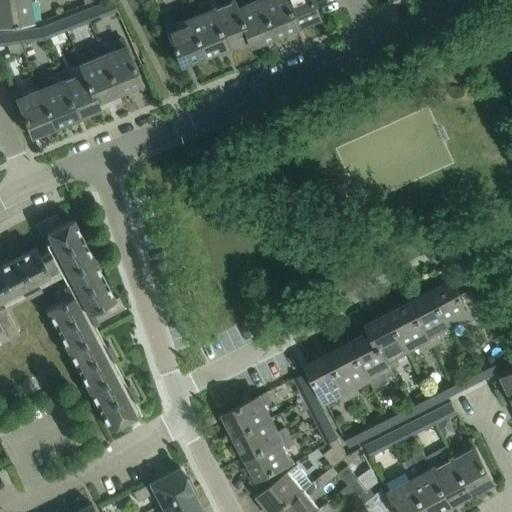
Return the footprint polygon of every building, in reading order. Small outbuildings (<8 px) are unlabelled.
[(0,27),(32,22),(28,0),(19,0),(0,3),(0,27)] [(246,38),(231,0),(217,5),(214,0),(211,0),(207,2),(225,49),(236,45),(235,42),(246,38)] [(272,36),(257,0),(253,0),(243,4),(240,0),(231,0),(246,38),(251,48),(261,43),(260,41),(272,36)] [(295,30),(282,0),(257,0),(272,36),(284,31),(285,34),(295,30)] [(282,0),(295,30),(306,25),(305,23),(317,18),(310,0),(282,0)] [(88,22),(111,12),(107,1),(83,11),(88,22)] [(225,49),(207,2),(199,5),(202,12),(187,18),(202,55),(214,50),(216,53),(225,49)] [(88,22),(83,11),(61,20),(65,31),(88,22)] [(190,60),(202,55),(187,18),(173,24),(170,16),(162,20),(181,67),(192,63),(190,60)] [(65,31),(61,20),(44,26),(41,27),(43,38),(51,36),(65,31)] [(43,38),(41,27),(17,30),(19,42),(43,38)] [(19,42),(17,30),(0,33),(0,45),(14,43),(19,42)] [(116,50),(102,55),(117,92),(129,87),(130,90),(141,85),(122,39),(114,42),(116,50)] [(102,55),(93,59),(90,52),(77,57),(83,72),(96,103),(106,99),(105,97),(117,92),(102,55)] [(98,108),(96,103),(83,72),(69,78),(66,70),(57,74),(76,120),(87,116),(86,113),(98,108)] [(76,120),(57,74),(50,76),(53,84),(38,90),(53,126),(65,121),(66,124),(76,120)] [(53,126),(38,90),(24,95),(21,87),(12,91),(31,138),(42,134),(41,131),(53,126)] [(72,219),(61,224),(56,213),(35,224),(40,235),(46,233),(93,324),(123,308),(117,297),(114,299),(107,286),(103,288),(96,273),(100,271),(87,246),(83,248),(75,234),(79,232),(72,219)] [(0,299),(8,295),(20,289),(25,297),(40,289),(36,280),(58,269),(48,250),(39,255),(35,247),(21,254),(24,258),(9,265),(7,261),(0,265),(0,299)] [(442,285),(431,291),(449,326),(463,319),(467,326),(475,322),(451,277),(441,282),(442,285)] [(108,429),(135,415),(128,402),(137,398),(128,382),(120,387),(107,362),(116,358),(108,343),(99,347),(66,284),(56,289),(62,300),(45,309),(52,322),(56,320),(64,334),(60,336),(73,361),(77,359),(84,374),(81,376),(94,401),(97,399),(105,414),(101,416),(108,429)] [(449,326),(431,291),(420,297),(418,294),(407,300),(431,345),(440,340),(436,333),(449,326)] [(431,345),(407,300),(399,304),(400,307),(388,314),(407,349),(421,342),(424,348),(431,345)] [(0,304),(0,339),(5,337),(7,340),(18,334),(2,304),(0,304)] [(407,349),(388,314),(377,319),(376,316),(365,322),(389,366),(398,362),(394,355),(407,349)] [(389,366),(365,322),(369,329),(360,334),(361,336),(348,343),(367,379),(382,371),(385,378),(393,374),(389,366)] [(367,379),(348,343),(338,348),(337,346),(326,351),(350,397),(358,393),(354,385),(367,379)] [(350,397),(326,351),(317,356),(319,358),(307,365),(325,401),(339,393),(343,400),(350,397)] [(494,359),(473,370),(478,381),(500,370),(494,359)] [(456,393),(478,381),(473,370),(450,382),(456,393)] [(511,395),(511,371),(499,377),(505,388),(507,386),(511,395)] [(302,396),(305,401),(315,396),(304,373),(294,378),(302,396)] [(450,382),(429,392),(435,403),(456,393),(450,382)] [(229,424),(235,436),(271,418),(264,403),(271,400),(267,392),(221,415),(226,425),(229,424)] [(413,414),(435,403),(429,392),(407,403),(413,414)] [(315,396),(305,401),(315,421),(326,416),(315,396)] [(428,413),(434,424),(456,413),(451,402),(428,413)] [(413,414),(407,403),(386,414),(391,425),(413,414)] [(412,435),(434,424),(428,413),(406,423),(412,435)] [(391,425),(386,414),(364,425),(370,436),(391,425)] [(337,437),(326,416),(315,421),(326,443),(337,437)] [(243,458),(288,435),(284,427),(277,430),(271,418),(235,436),(241,447),(238,448),(243,458)] [(386,434),(392,445),(412,435),(406,424),(386,434)] [(370,436),(364,425),(342,436),(348,447),(370,436)] [(392,445),(386,434),(364,444),(370,456),(392,445)] [(292,442),(288,435),(243,458),(248,468),(250,467),(257,479),(292,461),(285,445),(292,442)] [(466,450),(452,457),(472,493),(484,486),(485,489),(495,483),(471,439),(463,443),(466,450)] [(323,454),(333,466),(347,455),(340,441),(323,454)] [(451,507),(427,461),(422,452),(401,463),(410,480),(427,511),(435,511),(441,509),(443,511),(451,507)] [(472,493),(452,457),(440,464),(435,457),(427,461),(451,507),(462,501),(461,499),(472,493)] [(337,471),(347,484),(356,476),(346,464),(337,471)] [(154,492),(160,503),(192,487),(188,478),(185,479),(179,467),(132,492),(137,501),(154,492)] [(357,478),(356,476),(347,484),(358,498),(378,482),(370,468),(357,478)] [(265,511),(275,511),(303,489),(288,470),(257,496),(265,506),(263,508),(265,511)] [(427,511),(410,480),(398,487),(393,479),(385,484),(400,511),(427,511)] [(197,495),(192,487),(160,503),(164,511),(192,511),(200,508),(194,497),(197,495)] [(312,511),(318,507),(303,489),(275,511),(312,511)] [(77,507),(68,511),(94,511),(91,503),(78,510),(77,507)] [(385,511),(378,503),(369,510),(370,511),(385,511)]
